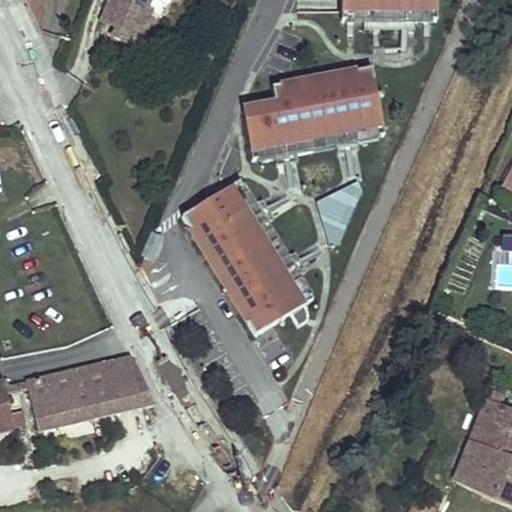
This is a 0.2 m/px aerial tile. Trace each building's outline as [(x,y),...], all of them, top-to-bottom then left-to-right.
[(175,0),(110,0),(102,21),(118,27),(114,36),(136,47),(151,11),(147,9),(150,0),(173,0),(174,1),(175,0)] [(436,14),(435,0),(341,0),(341,12),(436,14)] [(436,14),(341,12),(341,23),(436,24),(436,14)] [(371,71),(271,89),(274,105),(241,111),(249,151),(381,127),(371,71)] [(381,127),(249,151),(250,161),(383,138),(381,127)] [(240,183),(231,188),(302,307),(312,302),(240,183)] [(231,188),(182,218),(253,337),(289,316),(296,328),(305,323),(308,317),(302,307),(231,188)] [(142,255),(151,259),(160,238),(151,234),(142,255)] [(511,240),(502,240),(501,251),(511,251),(511,240)] [(511,284),(511,253),(506,252),(501,283),(511,284)] [(132,360),(26,383),(28,391),(36,432),(153,407),(132,360)] [(26,383),(5,388),(6,396),(28,391),(26,383)] [(22,411),(10,414),(6,396),(5,388),(4,384),(0,384),(0,432),(13,429),(12,427),(25,424),(22,411)] [(511,413),(486,403),(480,418),(511,430),(511,413)] [(474,433),(453,484),(511,509),(511,430),(480,418),(476,428),(474,433)] [(432,511),(434,509),(418,499),(414,506),(422,510),(420,511),(432,511)]
